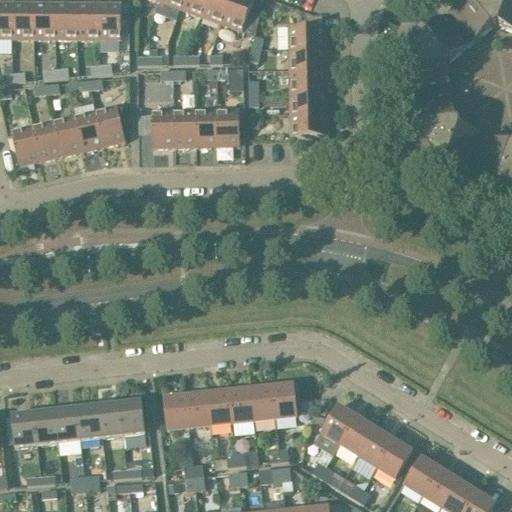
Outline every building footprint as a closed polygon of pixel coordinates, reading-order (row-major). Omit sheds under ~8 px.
[(162,0),(161,6),(181,13),(185,0),(162,0)] [(185,0),(181,13),(201,20),(208,0),(185,0)] [(208,0),(201,20),(222,28),(231,0),(208,0)] [(255,1),(253,0),(231,0),(222,28),(243,35),(255,1)] [(511,0),(468,0),(469,0),(425,37),(421,37),(403,31),(390,66),(407,72),(406,74),(408,76),(410,76),(415,104),(451,98),(447,70),(449,65),(493,29),(497,28),(511,34),(511,0)] [(0,42),(13,43),(13,6),(0,5),(0,42)] [(13,6),(13,43),(35,43),(35,6),(13,6)] [(35,6),(35,43),(56,43),(56,6),(35,6)] [(56,6),(56,43),(78,43),(78,6),(56,6)] [(78,6),(78,43),(99,43),(100,7),(78,6)] [(100,7),(99,43),(122,44),(122,7),(100,7)] [(289,31),(289,53),(326,52),(326,30),(289,31)] [(261,54),(263,41),(255,39),(252,52),(261,54)] [(261,54),(252,52),(249,64),(258,66),(261,54)] [(326,52),(289,53),(290,74),(327,74),(326,52)] [(223,58),(210,59),(210,68),(223,67),(223,58)] [(187,68),(187,59),(175,59),(175,68),(187,68)] [(200,59),(187,59),(187,68),(200,68),(200,59)] [(150,60),(138,60),(138,69),(150,69),(150,60)] [(150,60),(150,69),(163,69),(163,60),(150,60)] [(100,78),(113,76),(112,68),(99,69),(100,78)] [(100,78),(99,69),(87,70),(87,79),(100,78)] [(68,72),(56,73),(57,82),(69,81),(68,72)] [(57,82),(56,73),(43,74),(44,83),(57,82)] [(217,82),(217,73),(204,74),(204,82),(217,82)] [(217,82),(229,82),(229,73),(217,73),(217,82)] [(173,74),(161,75),(161,83),(174,83),(173,74)] [(173,74),(174,83),(186,83),(186,74),(173,74)] [(327,74),(290,74),(290,96),(327,95),(327,74)] [(13,86),(26,85),(25,76),(13,77),(13,86)] [(13,86),(13,77),(0,79),(1,87),(13,86)] [(92,93),(103,92),(103,83),(90,85),(92,93)] [(250,97),(258,97),(258,84),(249,84),(250,97)] [(92,93),(90,85),(78,86),(78,95),(92,93)] [(47,89),(48,98),(60,96),(59,88),(47,89)] [(47,89),(34,90),(35,99),(48,98),(47,89)] [(0,93),(0,102),(12,101),(11,92),(0,93)] [(327,95),(290,96),(291,118),(328,117),(327,95)] [(250,97),(250,110),(259,109),(258,97),(250,97)] [(459,130),(456,126),(451,98),(415,104),(419,132),(417,132),(416,135),(417,137),(403,148),(427,177),(442,165),(446,165),(468,173),(499,185),(498,187),(500,189),(502,189),(505,207),(511,205),(511,149),(482,139),(459,130)] [(104,150),(126,145),(117,109),(96,114),(104,150)] [(218,150),(217,113),(196,114),(197,151),(218,150)] [(218,150),(241,150),(240,113),(217,113),(218,150)] [(104,150),(96,114),(75,119),(83,155),(104,150)] [(175,151),(174,114),(152,115),(153,152),(175,151)] [(197,151),(196,114),(174,114),(175,151),(197,151)] [(328,117),(291,118),(291,140),(328,139),(328,117)] [(259,131),(259,118),(250,118),(250,131),(259,131)] [(83,155),(75,119),(54,124),(62,160),(83,155)] [(62,160),(54,124),(33,129),(41,165),(62,160)] [(41,165),(33,129),(11,134),(19,170),(41,165)] [(272,391),(276,423),(298,420),(295,388),(272,391)] [(251,393),(254,425),(276,423),(272,391),(251,393)] [(254,425),(251,393),(229,395),(233,427),(254,425)] [(233,427),(229,395),(208,398),(211,429),(233,427)] [(186,400),(190,432),(211,429),(208,398),(186,400)] [(186,400),(164,402),(167,434),(190,432),(186,400)] [(120,407),(123,439),(146,437),(142,405),(120,407)] [(98,409),(102,442),(123,439),(120,407),(98,409)] [(77,412),(80,444),(102,442),(98,409),(77,412)] [(321,436),(340,448),(357,421),(338,409),(321,436)] [(55,414),(59,446),(80,444),(77,412),(55,414)] [(34,416),(38,449),(59,446),(55,414),(34,416)] [(34,416),(12,419),(15,451),(38,449),(34,416)] [(357,421),(340,448),(359,460),(376,433),(357,421)] [(376,433),(359,460),(377,471),(394,444),(376,433)] [(394,444),(377,471),(396,483),(413,456),(394,444)] [(279,454),(280,466),(289,465),(288,453),(279,454)] [(279,454),(270,455),(271,467),(280,466),(279,454)] [(236,458),(237,471),(246,470),(245,457),(236,458)] [(236,458),(227,459),(228,472),(237,471),(236,458)] [(440,473),(421,461),(404,488),(423,500),(440,473)] [(326,471),(319,466),(312,477),(320,482),(326,471)] [(194,469),(194,478),(204,477),(203,468),(194,469)] [(194,469),(185,470),(186,479),(194,478),(194,469)] [(283,485),(291,484),(290,471),(281,472),(283,485)] [(326,471),(320,482),(328,487),(334,476),(326,471)] [(127,474),(128,482),(142,481),(141,472),(127,474)] [(283,485),(281,472),(272,473),(273,486),(283,485)] [(440,473),(423,500),(442,511),(459,484),(440,473)] [(127,474),(113,475),(114,483),(128,482),(127,474)] [(240,490),(248,489),(247,476),(238,477),(240,490)] [(204,477),(194,478),(196,494),(206,493),(204,477)] [(240,490),(238,477),(229,478),(230,491),(240,490)] [(194,478),(186,479),(188,495),(196,494),(194,478)] [(41,480),(42,488),(56,487),(55,479),(41,480)] [(84,480),(85,485),(85,488),(99,487),(99,479),(84,480)] [(41,480),(27,481),(28,489),(42,488),(41,480)] [(84,480),(71,481),(72,489),(85,488),(85,485),(84,480)] [(459,484),(442,511),(466,511),(477,496),(459,484)] [(130,496),(143,495),(142,486),(129,488),(130,496)] [(85,488),(86,496),(100,495),(99,487),(85,488)] [(85,488),(72,489),(72,497),(86,496),(85,488)] [(130,496),(129,488),(115,489),(115,497),(130,496)] [(363,493),(356,489),(349,500),(356,504),(363,493)] [(43,502),(57,501),(56,493),(42,494),(43,502)] [(363,493),(356,504),(364,509),(371,498),(363,493)] [(2,498),(2,506),(17,504),(15,496),(2,498)] [(477,496),(466,511),(493,511),(496,508),(477,496)]
